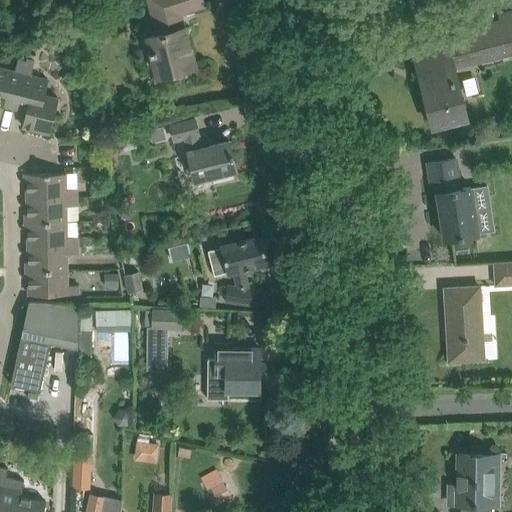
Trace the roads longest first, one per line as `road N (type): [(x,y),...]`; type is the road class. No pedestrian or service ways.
road 1 (tertiary): [(345,415),(333,179),(279,0)]
road 2 (residential): [(345,415),(511,402)]
road 3 (residential): [(7,317),(13,199),(0,157)]
